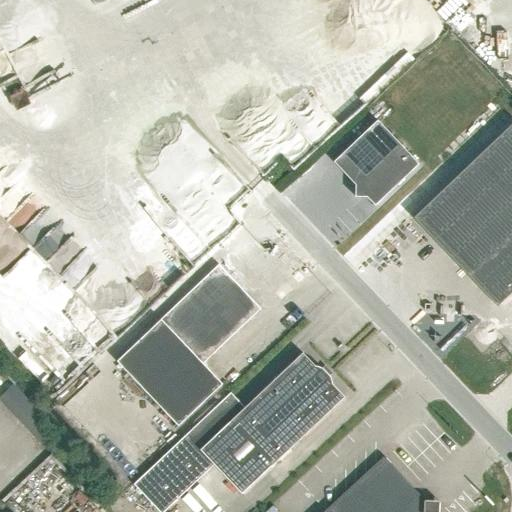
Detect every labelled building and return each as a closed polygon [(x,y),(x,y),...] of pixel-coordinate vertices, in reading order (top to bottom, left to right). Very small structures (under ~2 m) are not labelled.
[(383,80),(374,64),(365,69),(351,44),(337,52),(358,93),(383,80)] [(355,185),(355,197),(367,197),(375,206),(419,164),(377,120),(333,162),(355,185)] [(497,306),(511,291),(511,123),(443,190),(413,218),(497,306)] [(219,264),(160,320),(117,361),(178,426),(223,383),(203,363),(261,308),(219,264)] [(318,367),(315,366),(302,353),(244,408),(231,393),(186,435),(134,484),(159,511),(163,511),(214,465),(241,494),(344,397),(331,384),(331,381),(330,378),(329,376),(323,369),(321,368),(318,367)] [(435,511),(384,456),(323,511),(435,511)]
